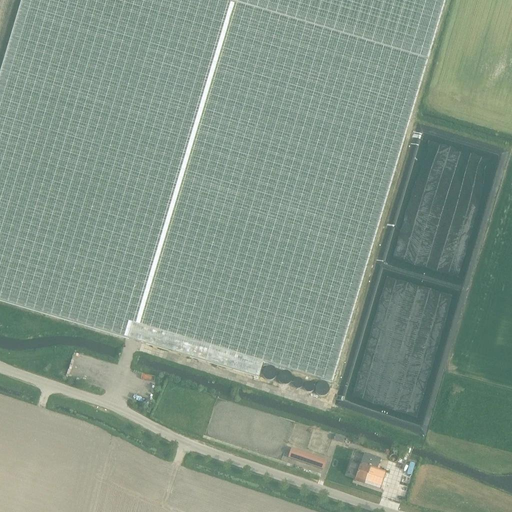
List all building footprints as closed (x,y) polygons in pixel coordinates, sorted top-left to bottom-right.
[(21,0),(0,74),(0,302),(126,339),(258,379),(263,363),(332,384),(427,60),(223,0),(21,0)] [(223,0),(427,60),(444,0),(223,0)] [(313,383),(312,382),(310,381),(308,381),(307,381),(305,383),(304,384),(303,386),(304,388),(304,389),(306,391),(307,391),(309,392),(311,391),(312,390),(314,389),(314,387),(314,385),(313,383)] [(315,388),(315,390),(315,392),(316,394),(318,396),(320,397),(322,397),(324,397),(326,396),(328,394),(329,392),(329,390),(329,388),(328,386),(326,384),(324,383),(322,383),(320,383),(318,384),(316,386),(315,388)] [(327,458),(292,447),(288,458),(324,469),(327,458)] [(355,482),(379,490),(385,473),(376,470),(380,459),(364,454),(360,466),(351,463),(347,475),(356,478),(355,482)] [(394,484),(403,487),(408,473),(399,470),(394,484)]
